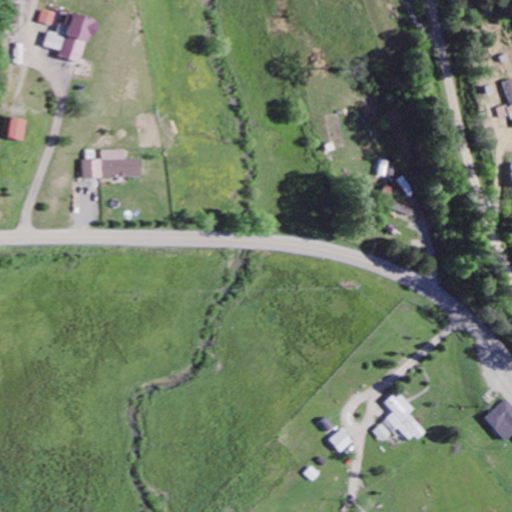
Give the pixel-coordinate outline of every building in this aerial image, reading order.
[(52,24),(56,12),(44,8),(40,21),(52,24)] [(44,46),(59,49),(57,56),(80,62),(91,18),(66,11),(63,24),(58,23),(56,32),(48,30),(44,46)] [(511,77),(501,81),(508,103),(493,108),(496,118),(506,115),(507,119),(511,117),(511,77)] [(4,137),(20,140),(23,119),(7,116),(4,137)] [(124,158),(124,148),(101,149),(101,158),(83,158),(84,177),(139,176),(138,157),(124,158)] [(411,214),(414,204),(389,195),(392,188),(385,186),(379,202),(411,214)] [(414,409),(399,391),(386,403),(393,412),(383,421),(392,432),(398,427),(410,442),(424,430),(409,413),(414,409)] [(373,431),(382,441),(391,433),(382,422),(373,431)] [(353,441),(342,428),(329,439),(340,452),(353,441)]
